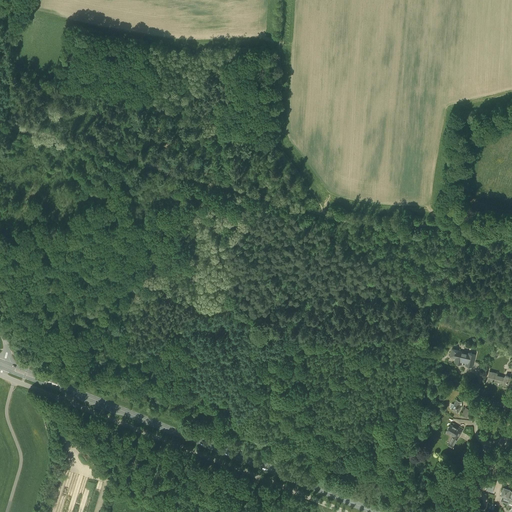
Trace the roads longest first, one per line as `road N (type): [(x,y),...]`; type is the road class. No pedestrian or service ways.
road 1 (primary): [(372,511),(3,365)]
road 2 (unclassified): [(342,511),(0,375)]
road 3 (track): [(455,224),(362,222),(152,163)]
road 4 (track): [(152,163),(0,121)]
road 5 (track): [(14,380),(6,414),(20,468),(6,511)]
